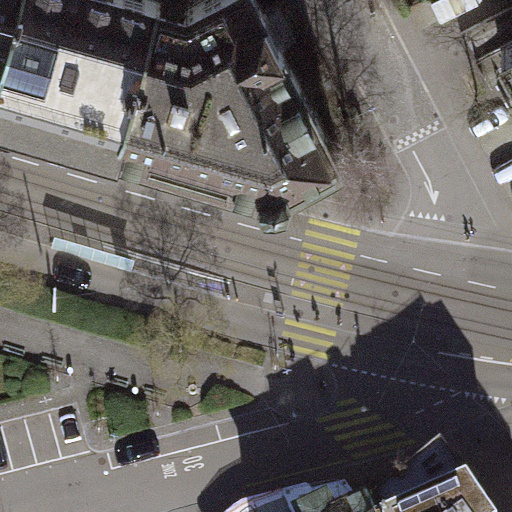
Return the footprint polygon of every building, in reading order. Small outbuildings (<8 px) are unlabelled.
[(152,0),(12,0),(0,42),(0,104),(7,107),(112,138),(152,0)] [(0,0),(0,42),(12,0),(0,0)] [(187,0),(185,1),(180,0),(152,0),(112,138),(196,163),(281,187),(339,152),(291,63),(258,0),(187,0)] [(511,41),(502,47),(511,65),(511,41)] [(475,511),(439,460),(379,511),(475,511)] [(257,511),(368,511),(357,486),(257,511)]
